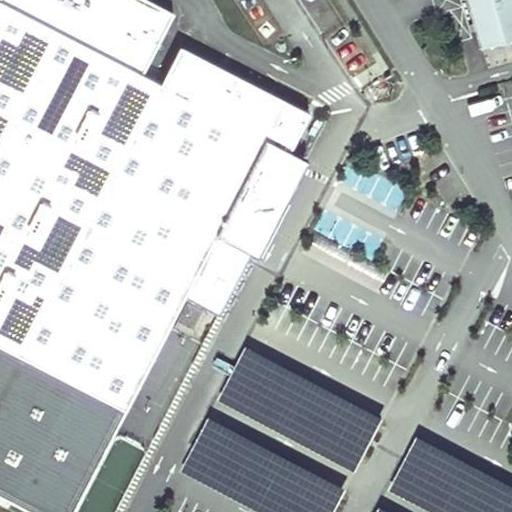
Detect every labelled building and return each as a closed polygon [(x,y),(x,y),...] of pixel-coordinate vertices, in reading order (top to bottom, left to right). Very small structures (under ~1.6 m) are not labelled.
[(0,0),(0,493),(35,511),(66,511),(164,325),(180,294),(216,313),(249,249),(215,231),(248,168),(263,137),(288,149),(308,111),(180,44),(160,81),(142,72),(174,11),(152,0),(0,0)] [(511,0),(466,0),(479,44),(511,34),(511,0)] [(292,151),(288,149),(263,137),(248,168),(215,231),(249,249),(253,251),(257,252),(299,171),(305,159),(292,151)] [(387,282),(391,273),(313,232),(307,242),(327,252),(357,267),(387,282)] [(383,415),(251,347),(225,399),(356,467),(383,415)] [(268,511),(334,511),(347,488),(214,420),(188,471),(268,511)] [(511,511),(511,481),(418,432),(390,485),(442,511),(511,511)]
